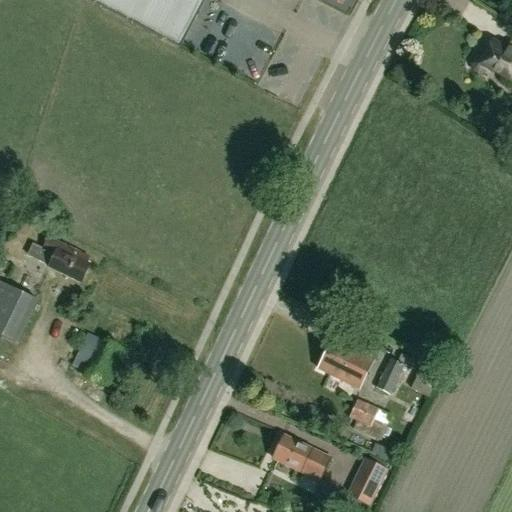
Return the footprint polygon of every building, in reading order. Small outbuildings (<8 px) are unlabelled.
[(205,0),(83,0),(180,51),(205,0)] [(511,50),(493,41),(484,57),(480,55),(473,57),(470,65),(471,72),(479,76),(487,73),(489,70),(511,81),(511,50)] [(48,268),(80,283),(89,264),(76,258),(79,252),(48,238),(43,248),(54,254),(48,268)] [(0,336),(17,345),(38,301),(0,282),(0,336)] [(66,341),(70,319),(59,317),(55,339),(66,341)] [(106,383),(122,349),(97,337),(81,371),(106,383)] [(318,369),(357,388),(372,359),(333,340),(318,369)] [(389,396),(404,366),(390,359),(375,389),(389,396)] [(411,389),(428,398),(437,381),(435,380),(440,369),(423,361),(418,372),(419,373),(411,389)] [(353,430),(380,442),(391,416),(356,401),(349,419),(357,422),(353,430)] [(272,459),(298,472),(298,473),(319,483),(331,458),(310,448),(284,436),(272,459)] [(374,455),(396,464),(401,453),(390,448),(388,451),(377,446),(374,455)] [(372,499),(386,471),(365,460),(351,488),(372,499)] [(220,500),(229,511),(257,511),(236,487),(220,500)]
